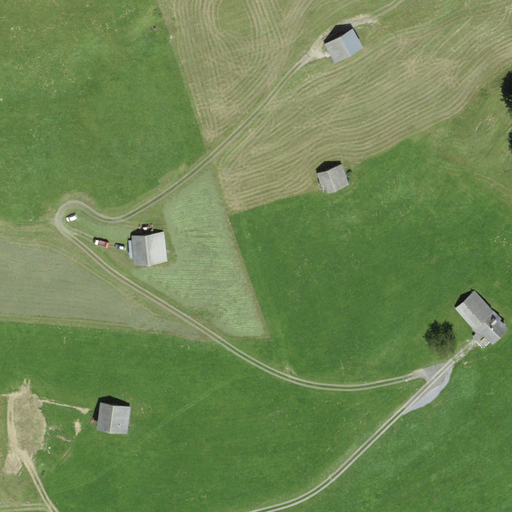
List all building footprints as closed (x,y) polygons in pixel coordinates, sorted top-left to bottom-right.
[(362,45),(352,26),(326,39),(336,59),(362,45)] [(339,161),(314,172),(324,194),(348,183),(339,161)] [(167,233),(130,235),(132,264),(168,262),(167,233)] [(474,327),(492,308),(475,289),(456,308),(474,327)] [(474,327),(472,329),(480,337),(484,333),(492,341),(507,325),(500,319),(502,317),(492,308),(474,327)] [(130,405),(98,401),(94,426),(126,431),(130,405)]
